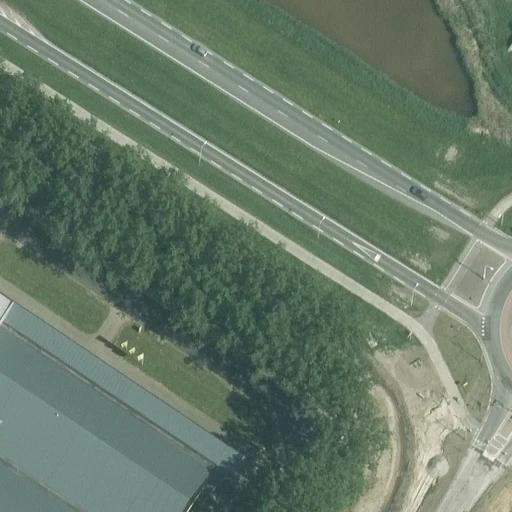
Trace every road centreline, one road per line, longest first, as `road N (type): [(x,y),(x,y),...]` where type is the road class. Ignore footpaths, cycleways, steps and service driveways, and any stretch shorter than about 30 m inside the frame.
road 1 (primary): [(0,26),(490,329)]
road 2 (unclassified): [(267,511),(318,432),(0,215)]
road 3 (primary): [(511,250),(103,0)]
